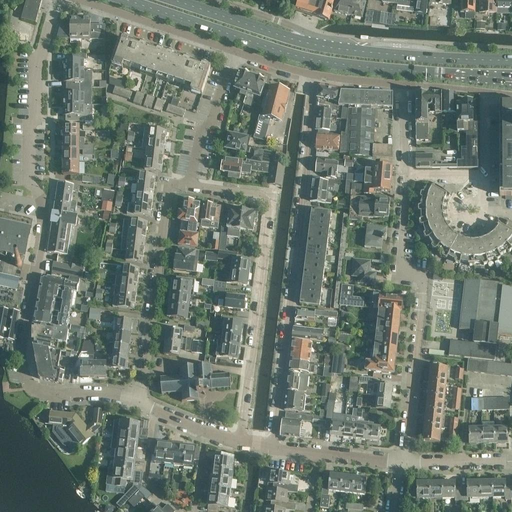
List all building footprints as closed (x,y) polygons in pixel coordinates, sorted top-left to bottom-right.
[(36,23),(42,0),(26,0),(21,19),(36,23)] [(311,0),(299,0),(296,10),(307,13),(311,0)] [(318,16),(323,0),(311,0),(307,13),(318,16)] [(323,0),(318,16),(329,20),(335,1),(334,0),(323,0)] [(348,3),(348,0),(336,0),(334,12),(352,16),(354,5),(348,3)] [(366,0),(348,0),(348,3),(354,5),(352,16),(362,19),(366,0)] [(398,0),(399,1),(417,3),(416,13),(426,14),(427,0),(398,0)] [(461,0),(461,13),(475,13),(475,0),(461,0)] [(511,0),(495,0),(496,3),(496,13),(496,8),(511,8),(511,0)] [(496,13),(496,3),(480,2),(480,12),(496,13)] [(387,26),(387,23),(388,15),(374,13),(372,24),(387,26)] [(80,40),(80,17),(70,17),(70,25),(60,25),(56,39),(70,39),(70,40),(71,43),(80,43),(80,40)] [(90,40),(90,39),(105,40),(105,26),(90,25),(90,17),(80,17),(80,40),(90,40)] [(451,28),(451,27),(451,20),(438,19),(437,27),(451,28)] [(485,30),(485,29),(485,22),(477,22),(476,30),(485,30)] [(191,91),(202,95),(211,68),(121,37),(111,64),(122,68),(124,64),(192,87),(191,91)] [(86,60),(86,54),(73,54),(73,60),(64,60),(64,71),(85,71),(85,60),(86,60)] [(85,82),(85,71),(64,71),(64,82),(72,82),(72,88),(86,88),(91,88),(91,82),(85,82)] [(244,105),(254,77),(240,72),(234,90),(240,92),(236,102),(244,105)] [(259,99),(260,100),(267,82),(254,77),(244,105),(251,107),(254,99),(258,100),(259,99)] [(130,100),(132,92),(115,87),(113,94),(130,100)] [(260,116),(254,138),(265,141),(270,119),(282,122),(290,92),(270,87),(269,92),(266,91),(261,108),(264,110),(263,116),(260,116)] [(339,107),(341,93),(342,91),(319,87),(317,99),(322,100),(321,106),(329,108),(329,110),(332,111),(338,111),(342,112),(341,120),(347,121),(348,107),(339,107)] [(86,94),(86,88),(72,88),(72,94),(63,94),(64,105),(84,105),(84,94),(86,94)] [(137,92),(136,94),(133,103),(141,106),(145,94),(137,92)] [(374,147),(375,129),(375,111),(377,111),(377,108),(393,109),(393,94),(341,93),(339,107),(348,107),(347,121),(345,134),(341,134),(341,137),(340,152),(340,154),(344,154),(343,161),(345,161),(349,161),(350,157),(393,161),(393,147),(374,147)] [(429,108),(429,95),(428,95),(428,94),(416,94),(415,124),(416,124),(416,141),(428,141),(428,124),(428,108),(429,108)] [(442,113),(442,94),(429,95),(429,108),(435,108),(435,115),(442,115),(442,113)] [(456,114),(456,94),(442,94),(442,113),(456,114)] [(147,95),(146,98),(143,107),(151,109),(155,98),(147,95)] [(171,103),(178,106),(181,99),(173,96),(171,103)] [(158,99),(157,101),(154,110),(161,113),(165,101),(158,99)] [(478,168),(478,123),(473,123),(473,102),(470,102),(471,100),(465,101),(464,102),(463,102),(463,105),(457,105),(457,125),(457,126),(457,133),(463,132),(463,133),(465,135),(466,135),(466,148),(461,148),(461,161),(457,161),(457,166),(433,166),(433,155),(416,155),(416,169),(432,169),(478,168)] [(511,103),(499,103),(500,196),(505,196),(505,200),(511,199),(511,103)] [(93,122),(93,116),(86,116),(86,107),(84,107),(84,105),(64,105),(64,116),(72,116),(72,122),(85,122),(93,122)] [(186,110),(169,105),(166,112),(183,118),(186,110)] [(332,111),(329,110),(317,110),(316,120),(331,121),(331,115),(337,116),(338,111),(332,111)] [(315,130),(330,131),(336,132),(336,127),(330,127),(331,121),(316,120),(315,130)] [(80,138),(80,126),(63,125),(63,138),(80,138)] [(166,131),(150,129),(145,128),(143,139),(165,142),(166,131)] [(246,153),(249,139),(229,135),(226,149),(246,153)] [(316,150),(328,151),(340,152),(341,137),(318,135),(316,150)] [(83,151),(94,151),(94,146),(84,146),(84,144),(80,144),(80,138),(63,138),(63,150),(80,151),(83,151)] [(164,152),(165,142),(143,139),(142,149),(147,150),(164,152)] [(280,155),(259,151),(259,150),(252,149),(249,161),(278,165),(280,155)] [(80,163),(80,151),(63,150),(63,163),(80,163)] [(163,162),(164,152),(147,150),(146,160),(163,162)] [(246,163),(243,162),(225,159),(225,164),(223,164),(223,165),(222,166),(221,169),(222,170),(222,172),(229,173),(228,178),(240,180),(240,175),(241,175),(241,174),(250,176),(251,172),(270,174),(269,185),(282,187),(285,166),(278,165),(249,161),(246,160),(246,163)] [(161,172),(163,162),(146,160),(145,170),(161,172)] [(317,160),(316,173),(329,174),(328,177),(336,178),(338,162),(317,160)] [(80,176),(80,163),(63,163),(63,176),(80,176)] [(372,163),(372,166),(366,165),(363,194),(374,195),(375,191),(391,192),(393,167),(386,167),(386,165),(372,163)] [(154,187),(156,176),(139,174),(138,185),(154,187)] [(336,178),(328,177),(328,179),(318,178),(318,181),(313,181),(311,191),(327,193),(328,187),(334,188),(334,184),(340,185),(341,180),(336,179),(336,178)] [(79,186),(74,185),(58,183),(57,193),(72,195),(73,190),(78,191),(79,186)] [(447,209),(446,209),(446,205),(448,205),(449,203),(447,202),(450,195),(452,196),(454,193),(444,188),(443,189),(433,184),(431,187),(428,185),(424,193),(422,192),(421,193),(420,197),(421,198),(422,199),(421,206),(419,206),(418,207),(418,211),(419,212),(421,213),(421,220),(420,220),(419,222),(420,226),(421,226),(423,226),(425,233),(424,234),(423,235),(425,239),(427,239),(428,238),(432,245),(431,246),(431,247),(434,250),(436,250),(437,249),(443,254),(442,255),(442,257),(446,259),(447,259),(448,257),(455,261),(454,262),(455,263),(459,264),(460,264),(461,262),(468,264),(468,265),(469,266),(473,266),(474,265),(474,263),(482,263),(482,265),(483,265),(487,264),(488,263),(488,261),(495,259),(496,260),(497,261),(501,259),(501,257),(500,256),(507,252),(508,253),(509,253),(511,250),(511,248),(511,247),(511,245),(511,227),(507,225),(508,224),(499,219),(497,222),(499,222),(497,225),(496,224),(495,226),(495,227),(493,230),(492,230),(490,231),(491,232),(488,235),(486,234),(484,235),(485,236),(481,238),(480,236),(478,237),(477,238),(474,239),(473,238),(471,237),(470,239),(467,238),(467,237),(465,236),(463,237),(460,236),(460,234),(458,233),(457,234),(454,231),(455,230),(453,228),(452,229),(449,226),(451,225),(450,222),(448,223),(446,219),(448,218),(448,216),(446,216),(445,212),(447,212),(447,209)] [(153,197),(154,187),(138,185),(137,195),(153,197)] [(104,190),(103,200),(115,201),(115,191),(104,190)] [(332,194),(327,193),(311,191),(310,202),(326,204),(331,204),(332,194)] [(71,203),(72,195),(57,193),(55,203),(76,206),(77,203),(71,203)] [(152,207),(153,197),(137,195),(135,204),(135,205),(152,207)] [(350,210),(351,196),(347,195),(347,203),(337,202),(337,208),(350,210)] [(389,218),(389,210),(390,202),(385,201),(385,199),(382,199),(383,195),(378,195),(378,199),(376,199),(376,197),(360,196),(351,196),(350,210),(349,220),(362,221),(362,217),(384,219),(384,218),(389,218)] [(178,221),(182,221),(198,223),(200,204),(194,203),(192,203),(191,201),(187,200),(186,202),(184,201),(183,213),(179,212),(178,221)] [(111,212),(112,206),(113,203),(103,202),(101,210),(111,212)] [(75,216),(76,206),(55,203),(53,213),(75,216)] [(135,205),(135,204),(129,203),(129,204),(130,204),(129,206),(129,211),(129,214),(127,213),(127,214),(151,217),(152,207),(135,205)] [(204,204),(201,222),(201,227),(218,230),(221,207),(213,206),(212,206),(210,204),(207,203),(205,205),(204,204)] [(239,239),(240,230),(243,210),(236,209),(235,208),(234,208),(229,207),(228,207),(228,208),(226,218),(228,218),(227,229),(228,229),(227,234),(221,233),(220,243),(219,251),(226,252),(228,238),(239,239)] [(247,232),(253,233),(254,225),(255,225),(255,224),(256,224),(257,222),(258,213),(258,212),(258,211),(257,211),(252,210),(251,210),(250,211),(243,210),(240,230),(247,231),(247,232)] [(329,229),(332,213),(312,210),(310,226),(329,229)] [(75,216),(53,213),(52,212),(51,223),(52,223),(50,233),(48,253),(67,255),(72,225),(76,226),(77,216),(75,216)] [(148,223),(131,221),(124,220),(126,221),(125,223),(124,228),(125,230),(123,230),(146,233),(148,223)] [(199,228),(200,224),(197,224),(198,223),(182,221),(178,246),(198,248),(199,234),(196,234),(197,228),(199,228)] [(0,251),(18,255),(23,257),(25,257),(31,229),(0,222),(0,251)] [(327,244),(329,229),(310,226),(308,242),(327,244)] [(386,236),(387,228),(366,226),(365,248),(382,249),(382,240),(386,241),(386,236)] [(145,243),(146,233),(123,230),(123,231),(124,231),(123,233),(123,237),(123,240),(122,240),(145,243)] [(255,255),(257,239),(252,238),(251,245),(248,244),(247,253),(255,255)] [(144,253),(145,243),(122,240),(121,240),(122,240),(121,250),(144,253)] [(219,251),(220,243),(213,242),(212,250),(219,251)] [(325,260),(327,244),(308,242),(306,257),(325,260)] [(196,251),(196,252),(178,249),(177,257),(176,257),(175,270),(194,273),(196,273),(199,252),(196,251)] [(143,263),(144,253),(121,250),(121,251),(127,251),(126,261),(143,263)] [(237,254),(226,252),(219,251),(218,255),(218,260),(229,261),(229,265),(232,265),(231,272),(248,274),(250,262),(236,261),(237,254)] [(217,263),(218,260),(218,255),(206,253),(205,261),(217,263)] [(323,275),(325,260),(306,257),(304,273),(323,275)] [(353,261),(351,276),(360,277),(359,284),(374,285),(375,274),(368,273),(370,263),(353,261)] [(69,265),(54,262),(51,272),(82,279),(84,269),(75,267),(76,266),(69,264),(69,265)] [(138,279),(140,269),(122,267),(121,277),(138,279)] [(247,286),(248,274),(231,272),(230,278),(227,278),(226,283),(229,284),(247,286)] [(322,291),(323,275),(304,273),(302,289),(322,291)] [(18,287),(20,279),(5,276),(3,284),(18,287)] [(66,282),(66,281),(43,276),(41,286),(56,289),(64,291),(75,293),(77,293),(79,285),(77,285),(78,279),(69,278),(68,283),(66,282)] [(137,289),(138,279),(121,277),(119,287),(137,289)] [(214,282),(214,281),(202,279),(202,286),(214,287),(214,282)] [(511,335),(511,288),(503,287),(503,284),(464,279),(459,330),(475,332),(474,343),(496,346),(497,334),(511,335)] [(193,297),(193,291),(191,291),(192,284),(173,282),(172,294),(191,296),(193,297)] [(352,286),(353,285),(344,284),(344,286),(342,286),(339,306),(363,309),(364,299),(353,297),(354,287),(352,286)] [(53,307),(56,289),(41,286),(38,304),(53,307)] [(136,299),(137,289),(119,287),(118,297),(136,299)] [(320,307),(322,291),(302,289),(300,305),(320,307)] [(71,311),(75,293),(64,291),(60,309),(71,311)] [(218,307),(223,308),(225,308),(244,311),(244,310),(245,310),(245,304),(244,304),(245,299),(242,298),(243,296),(236,295),(235,297),(227,296),(225,296),(226,293),(225,293),(220,293),(218,307)] [(190,303),(191,296),(172,294),(170,305),(189,308),(191,308),(192,303),(190,303)] [(388,311),(401,312),(403,299),(379,297),(375,296),(373,310),(378,310),(388,311)] [(135,310),(136,299),(118,297),(117,308),(135,310)] [(51,316),(53,307),(38,304),(36,313),(51,316)] [(189,315),(189,308),(170,305),(169,317),(188,320),(190,320),(191,315),(189,315)] [(19,312),(11,311),(0,308),(0,338),(14,341),(19,312)] [(71,311),(60,309),(57,327),(68,329),(71,311)] [(100,321),(101,310),(90,309),(89,320),(100,321)] [(314,322),(315,318),(328,319),(328,326),(336,327),(338,315),(297,310),(295,320),(314,322)] [(399,324),(401,312),(388,311),(378,310),(378,311),(379,311),(378,322),(399,324)] [(49,325),(51,316),(36,313),(34,322),(49,325)] [(132,329),(133,324),(132,324),(132,322),(115,320),(113,332),(114,332),(115,333),(131,334),(132,331),(131,331),(131,329),(132,329)] [(222,334),(241,336),(242,324),(224,322),(222,334)] [(398,337),(399,324),(378,322),(376,334),(385,335),(398,337)] [(69,353),(73,333),(33,326),(33,346),(69,353)] [(81,327),(71,326),(70,332),(80,334),(81,327)] [(323,343),(324,331),(294,327),(293,339),(323,343)] [(186,340),(183,340),(183,339),(182,339),(183,331),(167,329),(165,343),(183,344),(186,345),(191,345),(192,339),(187,338),(186,340)] [(131,338),(131,334),(115,333),(114,332),(112,344),(114,344),(113,345),(129,347),(129,345),(130,345),(131,340),(130,339),(130,337),(131,338)] [(239,348),(241,336),(222,334),(222,341),(208,339),(207,344),(218,346),(221,346),(239,348)] [(398,337),(385,335),(376,334),(375,347),(397,349),(398,337)] [(203,342),(193,341),(191,353),(202,354),(203,342)] [(311,354),(312,343),(293,341),(291,351),(311,354)] [(94,351),(94,344),(94,342),(84,342),(81,353),(88,353),(88,351),(94,351)] [(496,347),(477,344),(450,342),(449,356),(495,362),(496,347)] [(182,349),(183,344),(165,343),(164,355),(180,357),(181,349),(182,349)] [(129,347),(113,345),(112,356),(107,356),(107,357),(128,359),(129,355),(128,355),(128,353),(129,353),(130,348),(129,347)] [(69,353),(33,346),(33,351),(39,380),(62,385),(65,370),(58,368),(61,352),(69,353)] [(238,360),(239,348),(221,346),(218,346),(218,351),(217,351),(217,357),(238,360)] [(395,362),(397,349),(375,347),(373,359),(383,360),(395,362)] [(310,363),(311,354),(291,351),(290,361),(310,363)] [(332,366),(332,370),(331,375),(343,376),(346,355),(334,354),(334,355),(332,366)] [(332,366),(334,355),(327,355),(327,356),(326,355),(324,365),(325,365),(332,366)] [(128,362),(128,359),(107,357),(106,362),(106,368),(111,369),(119,370),(119,371),(125,371),(125,370),(126,370),(126,369),(127,369),(128,363),(127,363),(127,362),(128,362)] [(395,362),(383,360),(373,359),(373,362),(366,361),(365,371),(394,374),(395,362)] [(473,373),(475,361),(468,360),(467,372),(473,373)] [(314,364),(310,363),(290,361),(289,371),(313,374),(314,364)] [(480,373),(482,362),(475,361),(473,373),(480,373)] [(94,362),(89,362),(81,362),(81,371),(80,371),(80,377),(81,376),(81,377),(83,378),(83,379),(88,379),(88,378),(93,378),(94,362)] [(106,368),(106,362),(94,362),(93,378),(99,378),(99,379),(104,379),(104,378),(106,378),(106,376),(107,377),(107,371),(106,371),(106,368)] [(487,374),(488,362),(482,362),(480,373),(487,374)] [(493,375),(495,363),(488,362),(487,374),(493,375)] [(500,376),(501,364),(495,363),(493,375),(500,376)] [(507,376),(508,365),(501,364),(500,376),(507,376)] [(197,376),(196,366),(180,368),(181,377),(160,378),(161,381),(159,384),(159,388),(161,390),(162,394),(182,393),(182,402),(199,401),(198,394),(204,393),(204,391),(212,391),(212,389),(231,388),(231,386),(233,384),(232,379),(230,377),(230,375),(211,376),(211,375),(197,376)] [(446,383),(448,368),(431,366),(429,381),(446,383)] [(462,381),(464,370),(456,369),(455,380),(462,381)] [(289,374),(286,391),(307,393),(309,376),(289,374)] [(373,396),(376,396),(391,398),(392,386),(377,384),(377,379),(359,377),(359,384),(374,386),(373,396)] [(445,398),(446,383),(429,381),(427,396),(445,398)] [(329,399),(330,386),(323,385),(321,397),(329,399)] [(453,399),(460,400),(461,390),(454,389),(453,399)] [(284,411),(304,413),(306,396),(286,394),(284,411)] [(326,418),(326,420),(333,421),(335,403),(336,395),(329,394),(329,402),(328,402),(327,411),(326,418)] [(390,411),(391,398),(376,396),(375,409),(390,411)] [(443,413),(445,398),(427,396),(426,411),(443,413)] [(459,410),(460,400),(453,399),(452,410),(459,410)] [(357,418),(358,410),(353,409),(352,417),(351,417),(351,423),(345,422),(344,424),(343,438),(355,439),(356,425),(357,424),(357,420),(357,418)] [(93,435),(101,428),(103,411),(95,410),(93,423),(87,428),(76,415),(51,413),(50,425),(54,425),(53,433),(62,444),(66,447),(74,440),(80,448),(94,436),(93,435)] [(441,428),(443,413),(426,411),(424,427),(441,428)] [(382,413),(376,412),(376,414),(378,415),(377,420),(382,420),(382,423),(394,424),(395,414),(382,413)] [(306,417),(306,416),(286,413),(285,419),(283,419),(281,436),(300,439),(300,438),(305,439),(306,431),(301,430),(302,422),(312,423),(313,418),(306,417)] [(326,420),(326,418),(320,417),(313,416),(312,423),(325,425),(326,420)] [(339,416),(338,423),(332,422),(330,436),(343,438),(344,424),(345,422),(345,417),(339,416)] [(449,429),(457,430),(458,419),(451,418),(449,429)] [(148,435),(148,430),(141,429),(141,430),(139,430),(140,424),(115,421),(114,431),(148,435)] [(368,426),(369,426),(369,424),(363,423),(363,426),(362,426),(363,424),(357,424),(356,425),(355,439),(366,440),(368,426)] [(482,444),(482,429),(482,425),(476,425),(476,429),(469,429),(470,445),(482,444)] [(380,428),(369,426),(368,426),(366,440),(379,442),(380,428)] [(440,443),(441,428),(424,427),(422,442),(440,443)] [(494,429),(495,444),(507,444),(507,428),(494,429)] [(456,440),(457,430),(449,429),(448,439),(456,440)] [(482,444),(495,444),(494,429),(482,429),(482,444)] [(147,440),(148,435),(114,431),(112,440),(138,443),(138,438),(140,439),(147,440)] [(137,449),(138,443),(112,440),(111,449),(117,450),(145,454),(146,449),(139,448),(139,449),(137,449)] [(164,463),(167,444),(157,443),(153,443),(151,455),(156,456),(155,462),(164,463)] [(174,465),(176,445),(167,444),(164,463),(174,465)] [(183,466),(186,447),(176,445),(174,465),(183,466)] [(198,461),(200,449),(195,448),(186,447),(183,466),(193,467),(194,460),(198,461)] [(145,459),(145,454),(117,450),(116,460),(135,462),(136,457),(138,458),(145,459)] [(234,460),(235,457),(217,455),(216,459),(214,459),(213,463),(210,462),(210,459),(205,458),(204,467),(233,470),(234,460)] [(135,468),(135,462),(116,460),(115,470),(143,473),(144,468),(137,467),(136,468),(135,468)] [(232,480),(233,470),(204,467),(203,472),(212,473),(212,477),(232,480)] [(142,485),(143,473),(115,470),(114,479),(115,479),(114,487),(126,488),(127,481),(131,481),(131,483),(142,485)] [(267,490),(287,493),(297,494),(298,487),(288,486),(290,474),(270,472),(268,484),(274,485),(273,490),(267,489),(267,490)] [(150,483),(163,484),(164,475),(150,474),(150,483)] [(340,494),(342,476),(330,475),(328,492),(340,494)] [(352,495),(354,477),(342,476),(340,494),(352,495)] [(231,489),(232,480),(212,477),(211,482),(202,481),(201,486),(231,489)] [(352,495),(365,497),(367,479),(354,477),(352,495)] [(468,500),(480,500),(480,482),(467,483),(467,489),(461,489),(461,501),(468,501),(468,500)] [(480,500),(493,499),(492,482),(480,482),(480,500)] [(511,488),(505,488),(505,482),(492,482),(493,499),(494,499),(494,500),(511,500),(511,488)] [(423,501),(430,501),(430,483),(417,483),(417,490),(411,490),(411,502),(417,501),(417,506),(424,506),(423,501)] [(436,501),(443,501),(442,483),(430,483),(430,501),(430,504),(436,504),(436,501)] [(461,501),(461,489),(455,489),(455,483),(442,483),(443,501),(450,501),(452,501),(461,501)] [(145,496),(149,493),(144,486),(140,489),(145,496)] [(230,499),(231,489),(201,486),(201,491),(210,492),(209,496),(230,499)] [(286,503),(287,493),(267,490),(265,502),(271,503),(271,507),(264,507),(264,508),(285,510),(295,511),(296,505),(286,503)] [(144,497),(139,492),(129,502),(134,508),(144,497)] [(328,509),(330,496),(322,495),(320,508),(328,509)] [(228,509),(230,499),(209,496),(208,506),(208,511),(217,511),(217,507),(228,509)]
